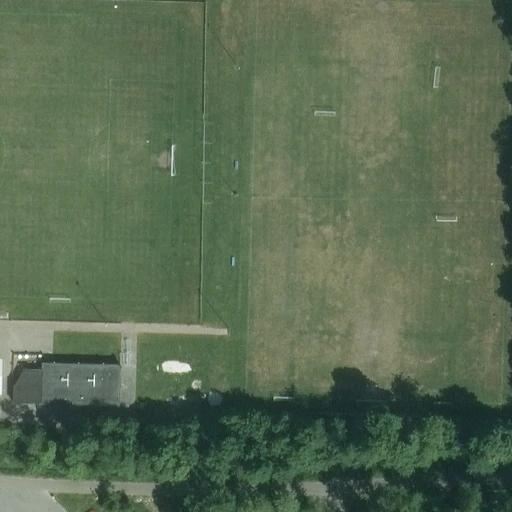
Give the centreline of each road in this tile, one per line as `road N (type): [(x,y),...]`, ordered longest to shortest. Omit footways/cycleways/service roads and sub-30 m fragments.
road 1 (unclassified): [(340,487),(0,486)]
road 2 (unclassified): [(511,480),(340,487)]
